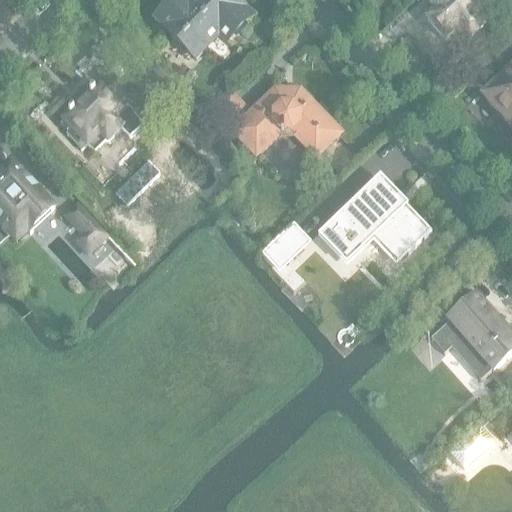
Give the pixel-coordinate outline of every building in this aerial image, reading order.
[(180,1),(157,24),(195,62),(218,38),(188,8),(181,1),(180,0),(180,1)] [(195,0),(194,1),(188,8),(218,38),(226,45),(250,21),(230,1),(228,0),(195,0)] [(478,15),(465,1),(464,0),(453,0),(451,2),(448,0),(444,0),(432,11),(436,16),(427,24),(445,44),(478,15)] [(511,75),(484,101),(511,131),(511,55),(511,57),(511,75)] [(139,80),(128,92),(152,116),(164,104),(161,102),(165,98),(166,99),(177,87),(157,68),(146,79),(148,81),(144,85),(139,80)] [(67,121),(64,124),(71,132),(65,137),(80,153),(86,147),(92,155),(104,144),(105,145),(119,132),(128,141),(142,128),(133,118),(134,117),(126,109),(119,116),(105,100),(110,95),(111,97),(118,90),(104,75),(97,81),(105,91),(100,95),(98,93),(94,97),(93,96),(85,103),(82,100),(73,108),(75,111),(66,120),(67,121)] [(206,115),(202,119),(221,139),(249,111),(231,92),(206,115)] [(276,95),(233,137),(256,161),(278,139),(281,142),(284,138),(282,136),(291,137),(315,163),(340,139),(299,96),(276,95)] [(11,167),(0,177),(0,228),(3,231),(1,233),(7,239),(9,238),(16,246),(28,235),(30,237),(55,214),(11,167)] [(380,181),(318,241),(346,270),(373,243),(396,268),(408,257),(431,235),(430,233),(380,181)] [(217,186),(205,197),(211,203),(223,192),(217,186)] [(77,209),(66,220),(82,238),(75,244),(88,258),(106,240),(77,209)] [(293,226),(261,257),(262,259),(279,276),(311,245),(294,228),(293,226)] [(476,302),(431,341),(445,357),(452,351),(481,383),(492,373),(494,374),(511,358),(511,341),(489,316),(476,302)] [(481,429),(449,458),(464,475),(496,446),(481,429)]
